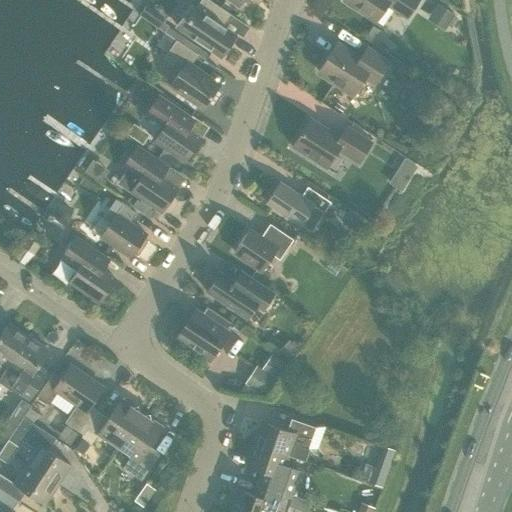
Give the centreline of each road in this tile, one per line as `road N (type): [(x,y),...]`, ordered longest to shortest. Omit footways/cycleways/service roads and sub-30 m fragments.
road 1 (residential): [(119,345),(219,191),(286,0)]
road 2 (residential): [(119,345),(228,419),(194,511)]
road 3 (primary): [(511,345),(448,511)]
road 4 (residential): [(119,345),(0,269)]
